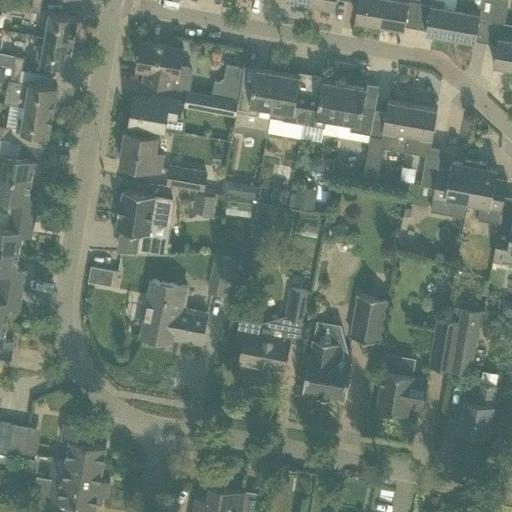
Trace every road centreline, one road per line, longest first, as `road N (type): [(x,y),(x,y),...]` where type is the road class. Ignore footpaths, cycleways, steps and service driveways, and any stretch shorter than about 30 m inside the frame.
road 1 (residential): [(159,428),(96,395),(65,341),(60,298),(115,3)]
road 2 (residential): [(511,131),(436,58),(115,3)]
road 3 (residential): [(511,490),(159,428)]
